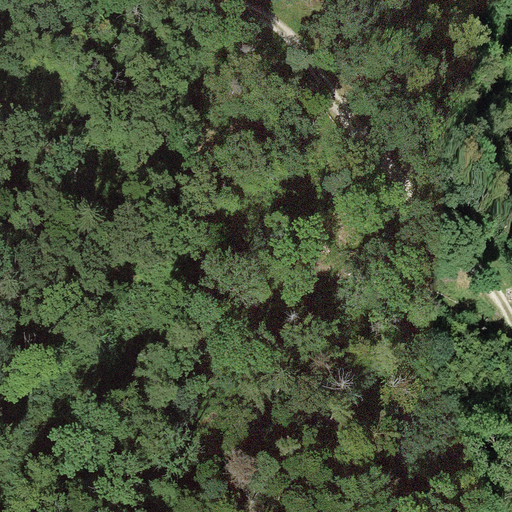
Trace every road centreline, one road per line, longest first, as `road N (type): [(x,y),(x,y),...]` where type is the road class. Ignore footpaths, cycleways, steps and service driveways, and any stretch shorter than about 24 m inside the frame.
road 1 (track): [(0,480),(274,207),(337,111)]
road 2 (track): [(226,0),(270,20),(337,111),(431,209),(511,325)]
